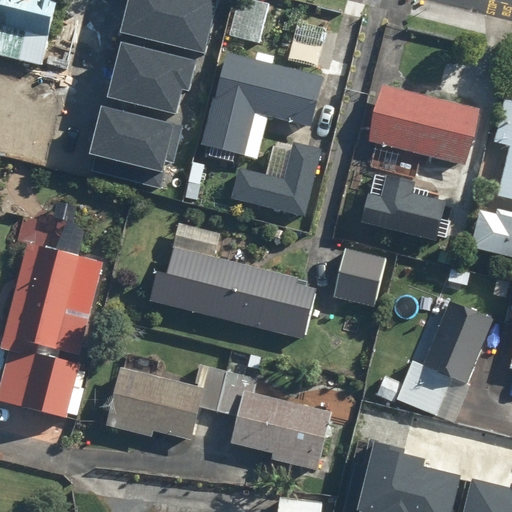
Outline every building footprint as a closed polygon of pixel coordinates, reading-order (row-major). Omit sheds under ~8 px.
[(63,0),(0,0),(0,21),(1,21),(0,24),(0,58),(23,64),(45,70),(63,0)] [(217,0),(128,0),(120,34),(205,54),(217,0)] [(202,60),(117,41),(104,98),(189,118),(202,60)] [(329,74),(231,48),(205,147),(212,149),(207,168),(246,178),(256,140),(268,143),(275,118),(314,128),(329,74)] [(0,111),(11,114),(23,64),(0,58),(0,111)] [(486,112),(385,84),(370,140),(471,168),(486,112)] [(72,104),(23,92),(11,141),(59,153),(72,104)] [(511,100),(510,101),(501,143),(511,145),(511,177),(507,197),(511,197),(511,100)] [(186,124),(101,105),(88,162),(173,182),(186,124)] [(91,148),(70,142),(62,174),(83,180),(91,148)] [(324,183),(282,172),(271,215),(313,225),(324,183)] [(370,193),(363,220),(444,244),(455,206),(418,195),(422,181),(395,174),(392,183),(381,179),(376,195),(370,193)] [(55,217),(33,212),(3,353),(13,355),(3,403),(81,419),(94,359),(87,358),(107,261),(86,256),(92,229),(78,226),(83,203),(59,198),(55,217)] [(511,214),(490,209),(479,248),(511,257),(511,214)] [(225,230),(181,220),(169,272),(160,270),(153,301),(310,336),(321,289),(300,285),(303,275),(219,256),(225,230)] [(393,257),(348,245),(336,293),(380,305),(393,257)] [(477,270),(456,266),(452,288),(473,292),(477,270)] [(492,319),(453,302),(425,365),(416,361),(401,396),(443,414),(457,381),(464,384),(492,319)] [(198,385),(129,365),(111,428),(160,442),(163,433),(194,442),(205,406),(241,416),(233,442),(281,456),(279,463),(326,477),(344,417),(262,393),(266,380),(205,362),(198,385)] [(367,469),(357,466),(344,511),(462,511),(471,482),(435,472),(439,459),(414,452),(415,448),(376,437),(367,469)] [(511,511),(511,488),(477,481),(469,511),(511,511)] [(328,511),(330,503),(283,497),(281,511),(328,511)]
